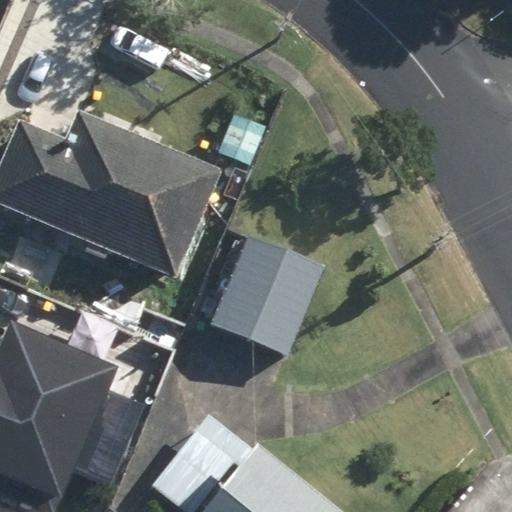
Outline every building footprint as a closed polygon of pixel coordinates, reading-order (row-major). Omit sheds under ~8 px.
[(74,141),(27,122),(0,187),(0,204),(188,281),(233,169),(87,110),(74,141)] [(336,266),(254,233),(216,329),(299,361),(336,266)] [(0,489),(52,511),(73,511),(135,368),(26,322),(9,362),(0,358),(0,489)] [(198,511),(240,465),(205,434),(160,484),(191,511),(198,511)] [(353,511),(272,444),(218,511),(353,511)]
